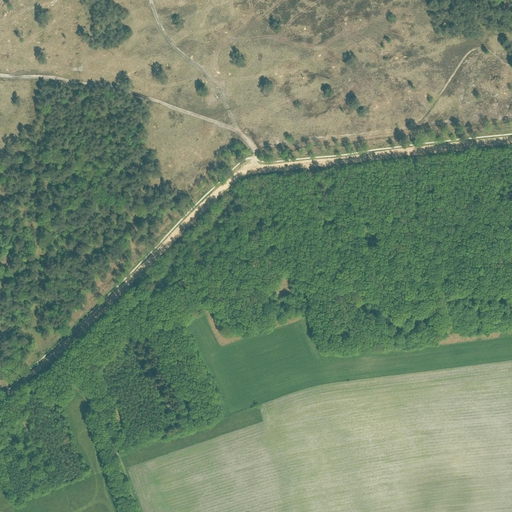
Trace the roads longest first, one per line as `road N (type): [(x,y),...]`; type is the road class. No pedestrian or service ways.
road 1 (track): [(511,139),(246,165),(45,360)]
road 2 (track): [(255,149),(411,125),(473,48),(511,67)]
road 3 (track): [(251,163),(255,149),(239,132),(108,84),(0,75)]
